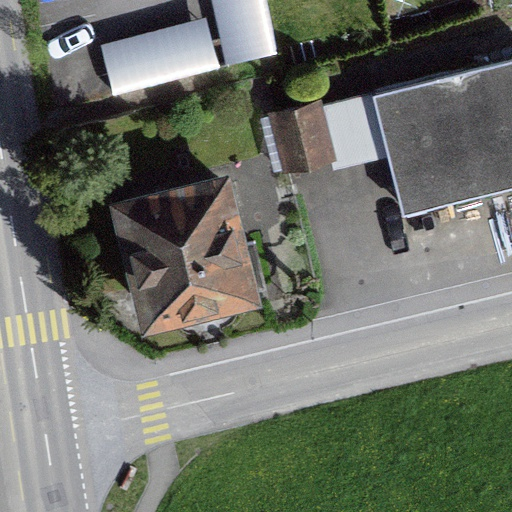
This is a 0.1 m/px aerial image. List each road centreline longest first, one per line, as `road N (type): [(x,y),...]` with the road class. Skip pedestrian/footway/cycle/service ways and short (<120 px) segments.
road 1 (residential): [(511,327),(45,436)]
road 2 (secondary): [(0,143),(45,436)]
